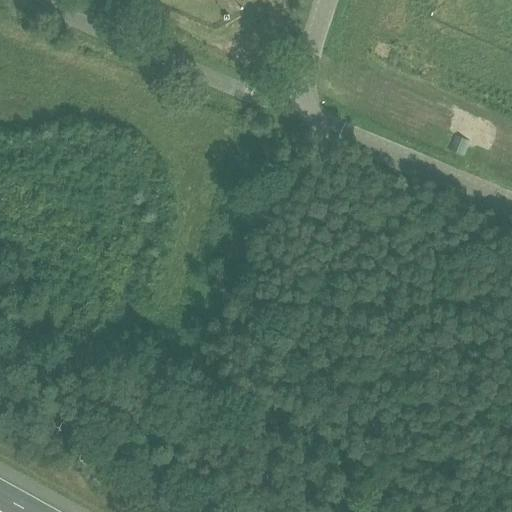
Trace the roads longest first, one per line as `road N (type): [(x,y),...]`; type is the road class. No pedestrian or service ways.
road 1 (unclassified): [(305,105),(252,96),(25,0)]
road 2 (track): [(305,105),(235,363)]
road 3 (unclassified): [(511,206),(328,127),(305,105)]
